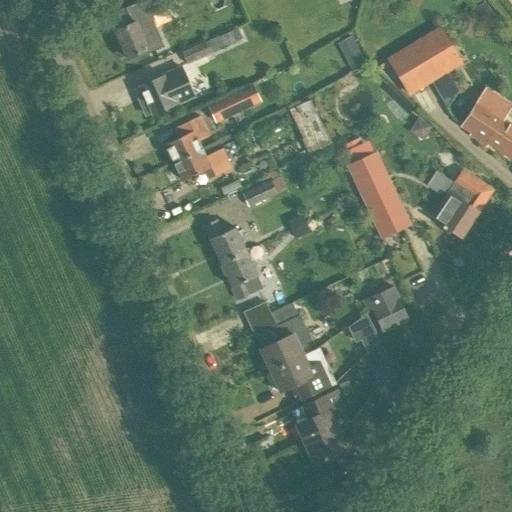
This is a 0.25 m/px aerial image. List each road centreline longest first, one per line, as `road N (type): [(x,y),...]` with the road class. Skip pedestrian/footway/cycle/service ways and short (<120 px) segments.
road 1 (tertiary): [(261,511),(37,0)]
road 2 (unclassified): [(343,511),(511,266)]
